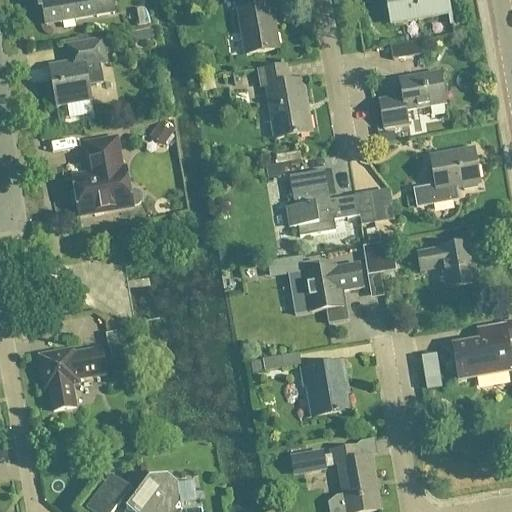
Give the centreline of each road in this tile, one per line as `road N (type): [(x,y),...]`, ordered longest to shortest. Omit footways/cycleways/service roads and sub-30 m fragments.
road 1 (residential): [(33,511),(0,328)]
road 2 (residential): [(410,511),(378,344)]
road 3 (residential): [(343,147),(317,0)]
